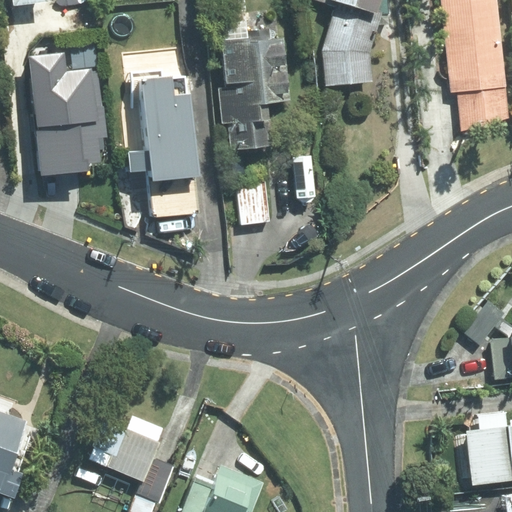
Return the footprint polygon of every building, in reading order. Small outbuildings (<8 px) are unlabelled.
[(367,0),(312,0),(330,5),(315,51),(318,86),(365,83),(362,52),(375,13),(364,10),(367,0)] [(456,132),(500,119),(488,0),(434,0),(444,92),(451,92),(456,132)] [(264,146),(260,105),(285,102),(279,35),(265,36),(265,28),(240,31),(240,38),(209,41),(214,84),(218,85),(219,87),(211,87),(215,124),(221,123),(223,150),(264,146)] [(193,211),(180,76),(134,80),(141,152),(121,154),(123,172),(143,170),(147,216),(193,211)] [(266,222),(263,178),(234,180),(238,224),(266,222)] [(511,373),(511,313),(505,314),(507,332),(485,334),(490,376),(511,373)] [(28,422),(0,411),(0,492),(12,497),(21,472),(10,468),(28,422)] [(511,474),(511,415),(505,417),(506,423),(457,428),(463,480),(511,474)] [(168,429),(136,416),(130,428),(107,419),(96,446),(97,447),(92,459),(148,482),(164,442),(162,442),(168,429)] [(202,511),(247,511),(261,481),(222,465),(202,511)] [(132,511),(153,511),(158,501),(139,492),(131,511),(132,511)]
